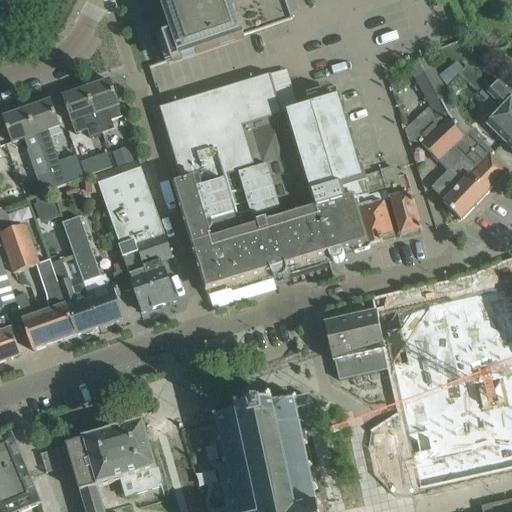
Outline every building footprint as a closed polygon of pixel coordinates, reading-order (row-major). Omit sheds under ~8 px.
[(160,0),(180,57),(291,18),(285,0),(160,0)] [(423,146),(449,172),(480,140),(471,131),(464,123),(456,111),(450,100),(445,90),(434,68),(429,59),(410,68),(430,107),(404,130),(408,141),(424,146),(423,146)] [(434,68),(445,90),(454,81),(438,66),(434,68)] [(459,75),(467,82),(480,95),(499,112),(487,126),(507,145),(511,150),(511,118),(504,110),(511,102),(500,91),(497,94),(493,91),(494,90),(468,66),(459,75)] [(445,90),(450,100),(467,82),(459,75),(454,81),(445,90)] [(210,297),(226,292),(227,292),(227,291),(227,290),(227,289),(331,259),(331,260),(332,261),(333,262),(334,263),(336,263),(337,264),(326,224),(317,194),(289,109),(283,112),(269,76),(160,109),(182,183),(175,185),(208,296),(209,297),(210,297)] [(111,82),(87,90),(103,134),(115,130),(112,121),(123,117),(119,106),(120,106),(111,82)] [(511,92),(501,82),(494,90),(493,91),(497,94),(500,91),(511,102),(504,110),(511,118),(511,92)] [(87,90),(63,99),(70,118),(72,123),(76,134),(88,130),(91,138),(94,137),(103,134),(87,90)] [(340,97),(294,113),(317,194),(326,224),(337,264),(339,264),(340,263),(342,262),(343,261),(344,260),(345,258),(345,257),(345,256),(345,255),(344,254),(353,251),(354,252),(354,253),(355,253),(356,253),(368,250),(369,249),(370,249),(370,248),(370,247),(383,243),(383,242),(395,239),(378,179),(366,182),(340,97)] [(61,127),(52,103),(27,112),(36,136),(37,136),(41,146),(44,155),(56,189),(67,185),(48,132),(61,127)] [(4,120),(11,139),(13,144),(36,136),(27,112),(4,120)] [(444,203),(461,221),(489,193),(488,192),(508,172),(492,156),(494,154),(480,140),(449,172),(433,189),(446,201),(444,203)] [(41,146),(28,151),(31,160),(44,155),(41,146)] [(114,153),(118,167),(134,161),(130,148),(114,153)] [(93,153),(78,158),(85,179),(99,174),(93,153)] [(62,162),(69,183),(84,178),(77,157),(62,162)] [(126,270),(133,290),(134,289),(143,313),(176,302),(162,263),(174,259),(139,161),(96,176),(121,246),(119,247),(128,270),(126,270)] [(382,173),(395,218),(400,237),(406,235),(407,238),(423,233),(412,194),(403,197),(395,169),(382,173)] [(97,183),(86,184),(87,195),(98,194),(97,183)] [(12,193),(16,205),(26,201),(23,190),(12,193)] [(5,209),(0,211),(0,234),(1,235),(12,231),(5,209)] [(89,299),(99,329),(125,320),(117,298),(121,296),(120,294),(133,290),(126,270),(114,275),(116,283),(110,285),(107,275),(102,277),(81,219),(63,225),(84,284),(83,284),(88,296),(89,299)] [(25,226),(12,231),(1,235),(15,275),(39,266),(25,226)] [(0,308),(16,303),(15,300),(0,258),(0,308)] [(53,271),(77,337),(99,329),(89,299),(88,296),(83,284),(72,288),(62,261),(51,265),(53,271)] [(45,314),(55,344),(77,337),(53,271),(42,275),(55,310),(45,314)] [(397,326),(383,330),(393,373),(406,427),(416,471),(419,484),(425,483),(468,473),(479,471),(505,465),(511,463),(511,284),(503,286),(484,290),(472,293),(436,301),(424,303),(406,307),(394,310),(396,321),(397,326)] [(16,303),(33,352),(55,344),(45,314),(34,318),(26,295),(15,300),(16,303)] [(334,362),(336,362),(340,381),(388,371),(384,351),(385,351),(377,314),(326,325),(329,338),(324,339),(326,345),(330,344),(334,362)] [(0,363),(22,356),(12,331),(7,318),(0,320),(0,363)] [(217,416),(214,417),(215,421),(217,420),(218,423),(216,423),(216,424),(218,424),(218,423),(221,438),(219,439),(220,439),(221,439),(222,440),(219,441),(220,444),(222,443),(222,444),(221,445),(223,445),(226,460),(224,460),(224,461),(226,460),(226,462),(224,462),(224,465),(227,465),(227,466),(225,466),(226,467),(227,466),(230,481),(229,482),(231,482),(231,483),(228,484),(229,487),(232,486),(232,487),(230,488),(232,488),(235,503),(233,503),(234,504),(235,503),(236,504),(233,505),(234,508),(236,508),(236,509),(235,509),(235,510),(237,510),(237,511),(323,511),(324,511),(323,508),(319,509),(318,503),(326,502),(326,501),(324,494),(316,495),(315,490),(318,489),(317,486),(315,487),(314,483),(315,482),(313,482),(312,474),(313,473),(313,472),(311,473),(311,469),(313,468),(313,465),(310,466),(309,461),(311,461),(310,460),(309,461),(307,452),(309,452),(308,451),(307,451),(306,447),(308,447),(308,443),(305,444),(304,440),(306,440),(306,439),(304,439),(302,431),(304,430),(304,429),(302,430),(301,426),(304,425),(304,424),(315,422),(320,413),(319,408),(318,403),(309,398),(298,400),(298,399),(294,400),(294,402),(290,403),(287,391),(220,405),(223,418),(218,419),(217,416)] [(67,447),(68,448),(86,511),(105,511),(99,489),(122,481),(127,498),(163,487),(150,443),(144,424),(67,447)] [(0,500),(4,511),(38,511),(38,507),(41,506),(29,478),(26,479),(20,464),(21,460),(18,453),(14,451),(11,444),(0,448),(0,500)] [(511,511),(511,501),(482,508),(483,511),(511,511)]
